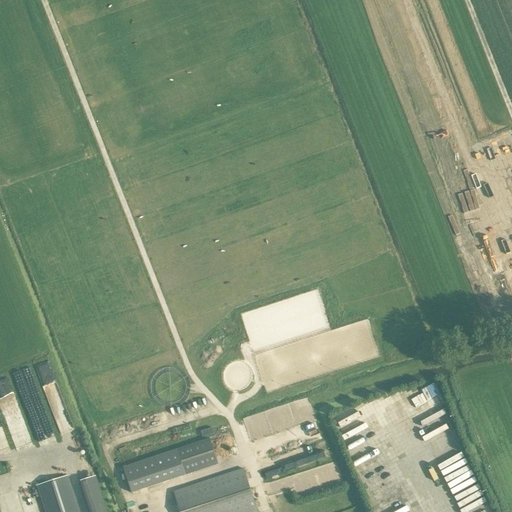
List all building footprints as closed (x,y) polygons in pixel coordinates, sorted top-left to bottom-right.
[(39,366),(58,433),(70,430),(51,362),(39,366)] [(15,376),(37,433),(49,428),(28,371),(15,376)] [(0,381),(0,402),(16,448),(30,443),(7,379),(0,381)] [(414,412),(442,394),(439,389),(410,406),(414,412)] [(202,400),(191,403),(193,413),(205,411),(202,400)] [(315,422),(298,429),(304,443),(320,437),(315,422)] [(212,428),(201,432),(202,437),(214,433),(212,428)] [(131,493),(208,467),(218,464),(210,439),(123,468),(131,493)] [(324,440),(282,457),(285,463),(327,446),(324,440)] [(371,463),(374,469),(394,459),(391,453),(371,463)] [(280,456),(267,460),(269,467),(282,463),(280,456)] [(179,511),(257,511),(243,469),(173,492),(179,511)] [(78,511),(75,501),(66,476),(36,485),(44,511),(78,511)] [(105,511),(102,502),(94,476),(79,481),(88,511),(105,511)] [(472,498),(480,485),(470,478),(462,491),(472,498)] [(462,511),(477,511),(489,499),(479,491),(462,511)] [(26,511),(39,511),(39,502),(27,503),(26,511)]
